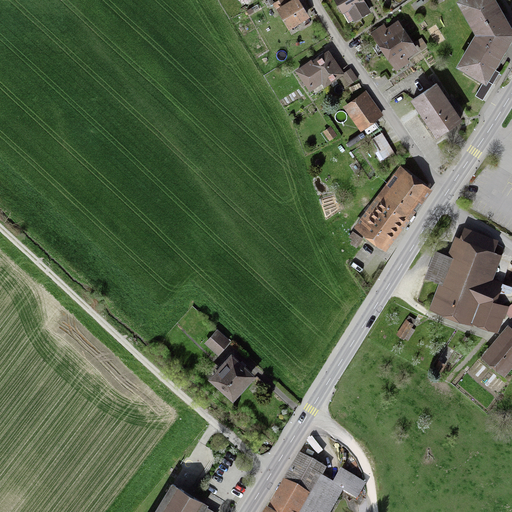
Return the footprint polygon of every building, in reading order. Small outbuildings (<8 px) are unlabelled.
[(295,0),(288,0),(273,9),(286,32),(307,19),(295,0)] [(371,14),(362,0),(333,0),(349,27),(371,14)] [(457,0),(457,1),(476,33),(505,49),(511,36),(511,31),(493,0),(457,0)] [(369,33),(382,52),(406,36),(395,20),(384,28),(382,24),(369,33)] [(485,84),(505,49),(476,33),(457,66),(485,84)] [(414,49),(406,36),(382,52),(394,70),(406,62),(403,57),(414,49)] [(357,82),(349,70),(344,74),(328,53),(313,63),(311,61),(295,72),(310,94),(321,86),(324,90),(341,79),(348,88),(357,82)] [(459,120),(432,81),(406,99),(433,138),(459,120)] [(382,114),(362,89),(339,107),(359,132),(382,114)] [(329,127),(323,133),(329,140),(335,134),(329,127)] [(397,167),(376,196),(405,218),(427,189),(397,167)] [(379,253),(405,218),(376,196),(350,231),(379,253)] [(436,283),(425,309),(470,327),(472,323),(494,332),(505,307),(494,302),(501,283),(490,279),(505,244),(460,225),(446,258),(432,252),(422,276),(436,283)] [(407,319),(399,332),(404,336),(413,323),(407,319)] [(511,359),(511,331),(508,329),(483,357),(501,372),(511,359)] [(218,332),(205,345),(217,357),(229,344),(218,332)] [(257,377),(232,355),(209,381),(233,403),(257,377)] [(446,365),(439,360),(433,370),(440,374),(446,365)] [(328,474),(299,457),(267,511),(333,511),(343,496),(357,504),(366,487),(342,473),(334,487),(324,481),(328,474)] [(197,511),(201,505),(165,482),(146,511),(197,511)]
